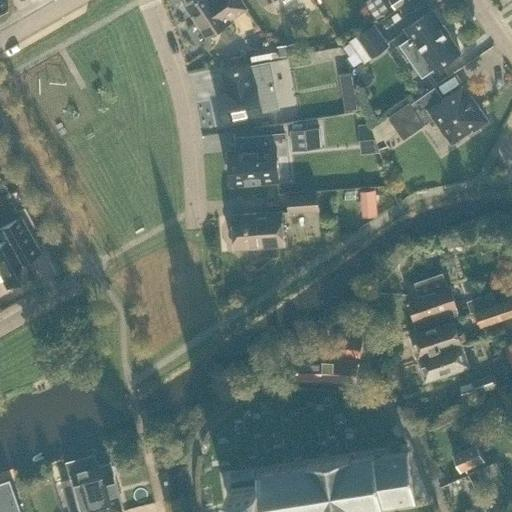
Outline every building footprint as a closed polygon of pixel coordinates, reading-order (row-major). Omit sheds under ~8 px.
[(246,7),(241,0),(190,0),(186,3),(208,37),(211,34),(214,36),(221,31),(220,27),(230,21),(228,19),(246,7)] [(368,0),(365,2),(376,19),(390,11),(382,0),(368,0)] [(389,0),(395,9),(409,0),(389,0)] [(460,51),(432,10),(406,28),(434,69),(460,51)] [(375,24),(349,41),(363,62),(389,45),(375,24)] [(280,57),(297,53),(295,43),(278,46),(280,57)] [(252,62),(273,58),(271,45),(250,49),(252,62)] [(250,64),(223,69),(227,92),(218,94),(223,121),(263,113),(262,112),(280,109),(271,61),(250,64)] [(349,85),(348,104),(358,104),(359,86),(349,85)] [(476,107),(462,87),(444,99),(435,87),(410,104),(425,124),(434,117),(452,143),(473,128),(474,131),(489,121),(479,106),(476,107)] [(319,127),(290,130),(292,151),(307,149),(306,140),(320,139),(319,127)] [(277,155),(287,153),(285,133),(253,136),(254,150),(228,152),(232,184),(279,180),(277,155)] [(318,209),(316,193),(289,195),(290,211),(318,209)] [(377,216),(376,202),(361,202),(362,217),(377,216)] [(234,248),(284,245),(282,211),(232,214),(233,225),(230,227),(228,230),(228,234),(230,237),(234,238),(234,248)] [(18,217),(0,227),(0,237),(2,240),(0,241),(0,279),(2,278),(6,286),(31,273),(24,261),(38,253),(18,217)] [(452,316),(458,314),(450,287),(410,301),(418,327),(452,316)] [(493,292),(476,298),(480,309),(497,304),(493,292)] [(511,315),(511,298),(497,304),(480,309),(475,311),(480,326),(511,315)] [(452,346),(461,343),(466,339),(464,333),(457,330),(453,320),(410,335),(418,359),(452,346)] [(333,321),(332,332),(351,334),(352,322),(333,321)] [(511,371),(502,347),(501,347),(496,332),(484,337),(492,360),(494,359),(500,375),(511,371)] [(333,357),(322,356),(321,380),(355,385),(361,351),(362,339),(335,337),(333,357)] [(469,367),(461,343),(452,346),(418,359),(426,381),(469,367)] [(511,343),(502,347),(511,371),(511,370),(511,343)] [(293,379),(321,380),(322,356),(321,356),(321,352),(309,352),(309,354),(292,354),(293,379)] [(471,382),(476,394),(498,385),(494,374),(471,382)] [(510,417),(511,416),(511,387),(510,383),(496,389),(498,392),(510,417)] [(490,459),(476,431),(462,437),(467,447),(452,455),(461,472),(490,459)] [(229,487),(232,511),(360,511),(384,508),(384,506),(417,501),(409,451),(376,455),(376,454),(351,457),(351,455),(308,462),(308,464),(257,472),(259,482),(229,487)] [(111,464),(111,462),(98,466),(95,455),(87,457),(86,457),(68,462),(72,478),(62,481),(70,511),(119,511),(124,511),(115,476),(116,473),(114,466),(111,464)] [(493,463),(477,470),(482,481),(497,474),(493,463)] [(167,499),(177,496),(170,470),(160,473),(167,499)] [(232,485),(256,481),(255,472),(254,470),(230,474),(232,485)] [(20,511),(15,496),(9,479),(0,482),(0,511),(20,511)]
